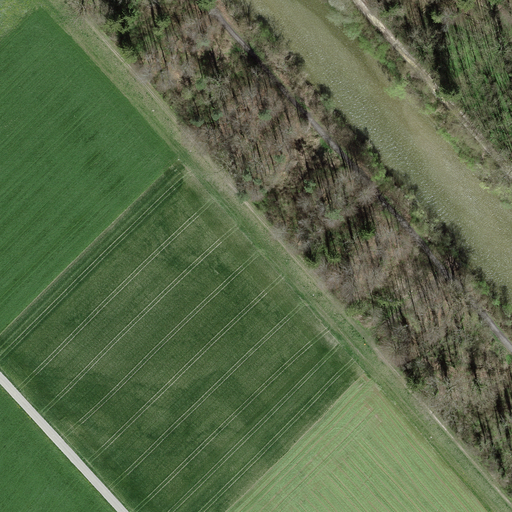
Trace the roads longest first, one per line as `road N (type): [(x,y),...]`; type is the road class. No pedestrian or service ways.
road 1 (track): [(43,2),(497,511)]
road 2 (track): [(511,490),(75,0)]
road 3 (track): [(511,345),(205,0)]
road 4 (track): [(373,0),(511,168)]
road 5 (unclassified): [(0,378),(122,511)]
